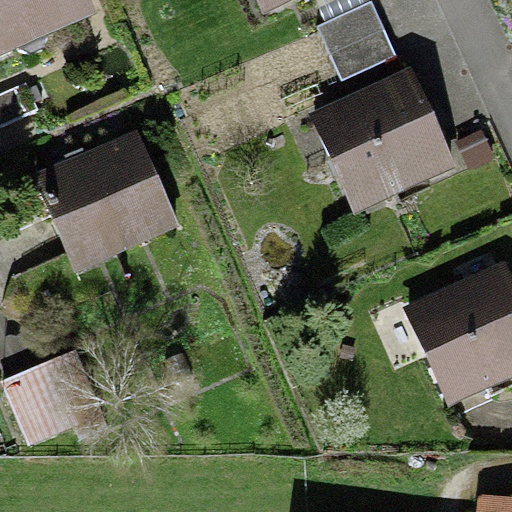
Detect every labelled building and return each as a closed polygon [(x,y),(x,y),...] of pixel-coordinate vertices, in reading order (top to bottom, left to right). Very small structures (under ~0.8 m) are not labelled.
[(75,0),(0,0),(0,44),(13,39),(18,51),(30,55),(42,50),(46,38),(41,27),(80,10),(75,0)] [(256,0),(261,10),(282,0),(256,0)] [(395,58),(388,42),(376,18),(370,4),(316,28),(340,82),(395,58)] [(327,153),(353,209),(449,166),(410,79),(323,118),(337,149),(327,153)] [(24,84),(0,95),(0,127),(37,111),(24,84)] [(174,225),(136,139),(35,184),(66,253),(105,236),(112,252),(174,225)] [(511,373),(511,289),(504,272),(416,312),(431,343),(421,347),(447,403),(511,373)] [(3,390),(25,443),(81,420),(58,367),(3,390)] [(511,511),(511,504),(478,500),(476,511),(511,511)]
